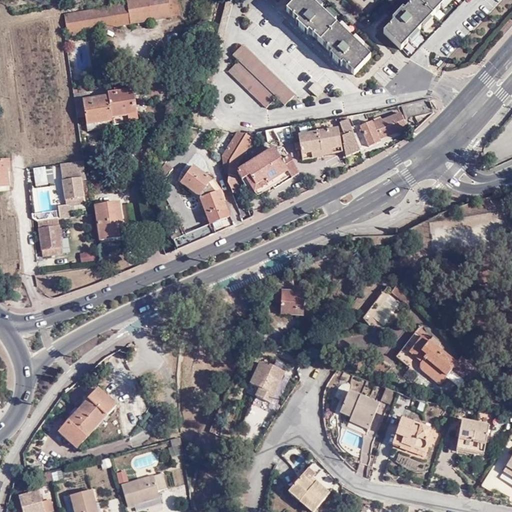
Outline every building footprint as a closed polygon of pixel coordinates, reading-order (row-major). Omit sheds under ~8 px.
[(108,0),(110,9),(128,6),(126,0),(108,0)] [(166,1),(170,19),(180,17),(177,0),(126,0),(128,6),(166,1)] [(360,74),(377,56),(317,0),(300,0),(291,9),(302,20),(301,22),(312,33),(314,31),(337,52),(335,54),(346,66),(348,64),(360,74)] [(391,32),(407,48),(451,0),(420,0),(410,11),(408,10),(399,19),(401,21),(391,32)] [(128,6),(110,9),(65,15),(68,34),(170,19),(166,1),(128,6)] [(291,104),(301,93),(249,44),(239,55),(244,61),(235,70),(273,106),(283,96),(291,104)] [(213,70),(220,72),(223,53),(216,52),(213,70)] [(315,88),(322,95),(328,88),(321,82),(315,88)] [(118,87),(119,91),(109,93),(110,96),(113,117),(140,112),(135,84),(118,87)] [(87,92),(75,94),(78,115),(86,114),(88,124),(114,120),(113,117),(110,96),(88,99),(87,92)] [(415,118),(430,106),(429,102),(429,100),(403,106),(407,121),(415,118)] [(415,118),(432,114),(430,106),(415,118)] [(141,120),(140,112),(113,117),(114,120),(114,124),(141,120)] [(400,129),(405,125),(399,112),(396,113),(400,128),(400,129)] [(396,113),(375,121),(380,135),(400,128),(396,113)] [(355,116),(348,117),(348,120),(349,121),(353,133),(361,153),(361,154),(370,151),(369,148),(381,143),(378,136),(380,135),(375,121),(361,126),(360,123),(358,124),(355,116)] [(349,121),(348,120),(343,122),(347,136),(353,133),(349,121)] [(276,130),(272,131),(271,132),(265,134),(265,135),(267,143),(279,140),(279,142),(294,139),(292,127),(276,130)] [(325,150),(344,146),(340,128),(302,136),(302,140),(304,146),(305,154),(325,150)] [(361,153),(353,133),(347,136),(344,137),(348,157),(361,153)] [(239,178),(240,170),(240,164),(256,139),(249,135),(248,136),(233,156),(231,169),(231,175),(227,186),(232,190),(234,193),(243,189),(239,178)] [(238,135),(236,138),(240,142),(229,159),(231,168),(231,175),(231,169),(233,156),(248,136),(238,135)] [(221,160),(224,176),(231,175),(231,168),(229,159),(240,142),(236,138),(221,160)] [(345,154),(344,146),(325,150),(327,157),(345,154)] [(274,150),(240,170),(239,178),(243,182),(246,180),(255,194),(289,173),(293,178),(298,175),(288,159),(282,162),(274,150)] [(325,150),(305,154),(306,161),(327,157),(325,150)] [(83,163),(60,166),(61,175),(65,201),(66,207),(58,208),(59,221),(72,219),(71,209),(84,207),(80,183),(87,182),(83,163)] [(182,183),(194,169),(186,163),(180,172),(177,180),(182,183)] [(149,189),(152,194),(167,224),(175,221),(159,191),(163,190),(165,180),(172,171),(165,165),(155,176),(150,186),(149,189)] [(12,188),(8,167),(0,168),(0,195),(3,195),(10,194),(9,189),(12,188)] [(33,169),(35,187),(48,185),(45,167),(33,169)] [(211,182),(194,168),(182,183),(182,184),(200,197),(208,185),(211,182)] [(208,185),(200,197),(201,197),(213,192),(208,185)] [(214,233),(233,224),(219,190),(213,192),(201,197),(210,223),(214,233)] [(112,236),(113,240),(123,238),(120,221),(123,221),(120,203),(95,207),(100,238),(112,236)] [(64,256),(58,221),(39,223),(44,259),(64,256)] [(175,221),(167,224),(179,247),(186,244),(181,235),(175,221)] [(186,244),(214,233),(210,223),(181,235),(186,244)] [(93,252),(80,254),(82,264),(95,262),(93,252)] [(280,293),(281,282),(270,281),(269,304),(279,304),(279,316),(301,316),(301,301),(292,301),(292,293),(280,293)] [(409,300),(393,285),(388,291),(399,300),(400,299),(405,304),(409,300)] [(292,291),(292,293),(292,301),(301,301),(302,291),(292,291)] [(383,325),(398,303),(387,295),(372,317),(383,325)] [(449,368),(453,362),(413,331),(393,356),(406,366),(411,361),(438,382),(449,368)] [(458,356),(453,362),(449,368),(463,378),(468,370),(467,362),(458,356)] [(261,363),(251,385),(261,389),(257,397),(270,403),(284,372),(272,366),(271,368),(261,363)] [(396,390),(388,387),(383,401),(391,404),(396,390)] [(114,403),(95,388),(73,415),(59,433),(78,449),(82,443),(114,403)] [(353,418),(373,425),(380,404),(350,393),(342,414),(353,418)] [(370,431),(373,425),(353,418),(350,423),(370,431)] [(428,440),(432,429),(423,425),(422,426),(416,424),(416,423),(403,419),(395,443),(403,446),(402,448),(414,453),(416,448),(423,450),(428,447),(429,441),(428,440)] [(483,453),(488,426),(461,421),(456,448),(483,453)] [(181,438),(168,440),(170,458),(184,456),(181,438)] [(414,453),(425,457),(428,447),(423,450),(416,448),(414,453)] [(511,453),(502,472),(511,477),(511,453)] [(312,466),(305,473),(315,483),(317,480),(319,479),(314,474),(317,471),(312,466)] [(169,471),(174,486),(189,482),(184,467),(169,471)] [(126,471),(116,473),(118,483),(128,481),(126,471)] [(74,480),(72,473),(64,475),(66,482),(74,480)] [(315,483),(305,473),(290,490),(313,510),(329,492),(317,480),(315,483)] [(163,477),(153,480),(157,495),(167,492),(163,477)] [(38,485),(39,491),(53,486),(51,479),(37,483),(38,485)] [(127,509),(159,500),(157,495),(153,480),(121,488),(127,509)] [(40,492),(39,491),(38,485),(16,492),(18,499),(40,492)] [(44,511),(43,505),(40,492),(18,499),(21,511),(44,511)] [(96,511),(91,493),(71,499),(74,511),(96,511)] [(148,511),(161,509),(159,500),(127,509),(127,511),(148,511)] [(112,503),(111,511),(120,511),(120,502),(112,503)] [(52,511),(50,503),(43,505),(44,511),(52,511)]
